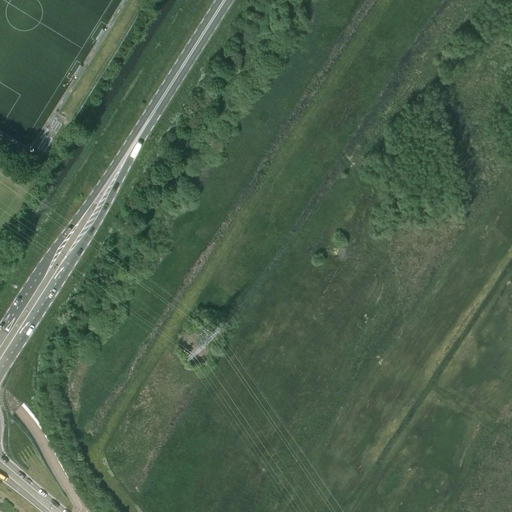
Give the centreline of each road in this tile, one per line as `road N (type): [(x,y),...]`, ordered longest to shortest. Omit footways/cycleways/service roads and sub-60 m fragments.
road 1 (primary): [(0,370),(94,226),(134,140)]
road 2 (primary): [(134,140),(0,334)]
road 3 (primary): [(224,0),(134,140)]
